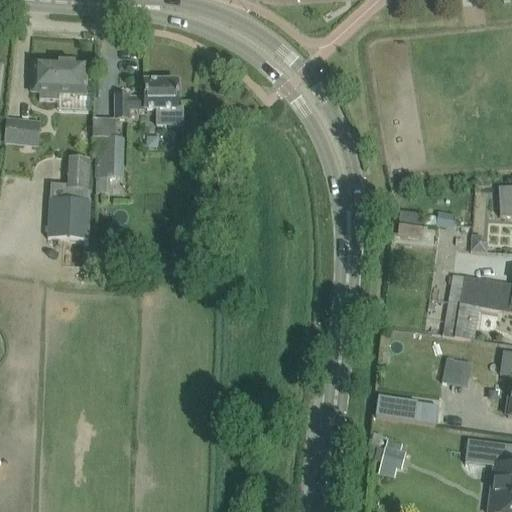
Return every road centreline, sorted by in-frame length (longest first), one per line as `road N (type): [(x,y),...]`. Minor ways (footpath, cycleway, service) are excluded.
road 1 (secondary): [(347,263),(357,200),(351,166),(325,99),(305,73),(220,11),(168,0),(147,7)]
road 2 (secondary): [(147,7),(231,40),(289,87),(334,173),(347,263)]
road 3 (secondary): [(323,511),(347,263)]
